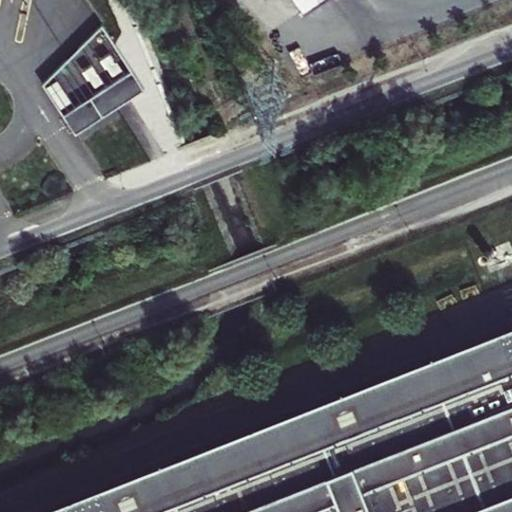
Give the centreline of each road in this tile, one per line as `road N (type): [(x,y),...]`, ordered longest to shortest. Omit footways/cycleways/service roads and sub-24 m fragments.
road 1 (unclassified): [(511,48),(0,251)]
road 2 (unclassified): [(0,372),(511,176)]
road 3 (unknown): [(0,501),(401,347)]
